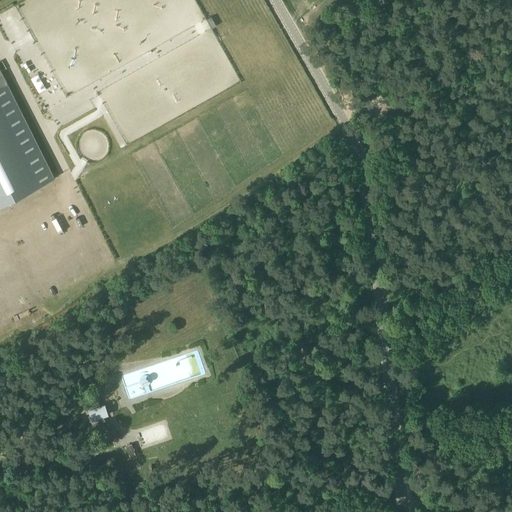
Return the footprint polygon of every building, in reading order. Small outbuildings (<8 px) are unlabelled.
[(8,84),(0,67),(0,204),(42,183),(54,177),(8,84)] [(42,70),(28,77),(37,92),(50,85),(42,70)] [(131,397),(160,389),(153,366),(142,369),(144,376),(137,378),(140,391),(131,394),(131,397)] [(201,379),(201,367),(172,367),(172,379),(201,379)] [(88,370),(78,374),(83,388),(93,385),(88,370)] [(105,403),(100,405),(100,403),(99,400),(99,394),(100,386),(95,385),(93,393),(93,398),(93,402),(94,407),(89,409),(92,420),(96,418),(99,422),(102,426),(105,429),(108,433),(112,436),(115,431),(112,428),(109,425),(107,421),(105,418),(104,416),(109,414),(105,403)] [(131,455),(126,462),(131,466),(137,458),(131,455)]
